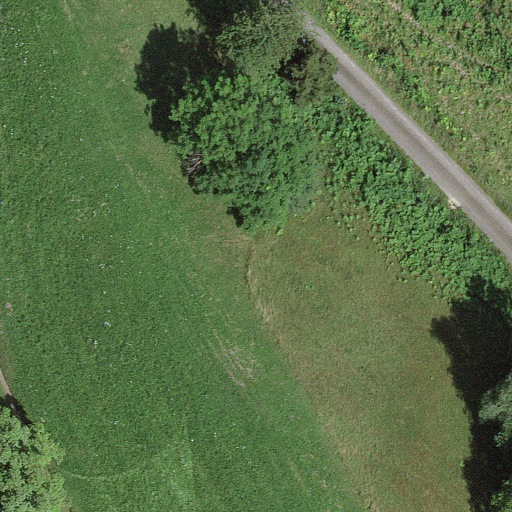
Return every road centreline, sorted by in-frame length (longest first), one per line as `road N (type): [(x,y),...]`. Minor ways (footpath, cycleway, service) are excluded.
road 1 (track): [(278,0),(511,246)]
road 2 (track): [(0,403),(52,511)]
